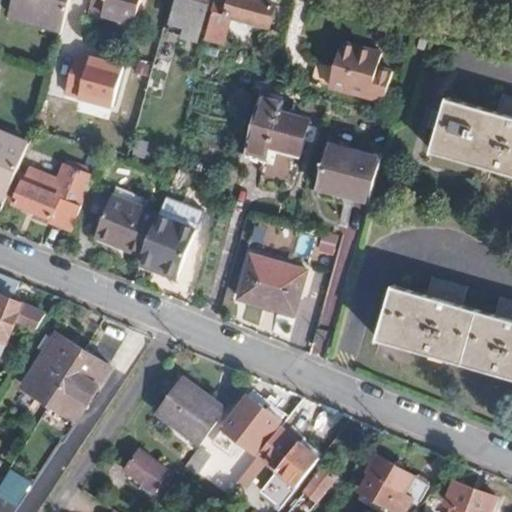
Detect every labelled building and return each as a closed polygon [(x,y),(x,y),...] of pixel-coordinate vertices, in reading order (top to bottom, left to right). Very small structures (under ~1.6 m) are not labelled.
[(15,0),(12,13),(65,26),(71,0),(15,0)] [(142,0),(92,0),(89,10),(94,11),(95,8),(101,10),(100,13),(137,22),(142,0)] [(211,0),(177,0),(172,22),(169,31),(199,40),(208,11),(211,0)] [(277,0),(217,0),(215,10),(207,37),(224,42),(232,14),(271,24),(277,0)] [(342,44),(331,86),(388,101),(395,74),(380,70),(384,55),(342,44)] [(77,54),(66,93),(72,94),(73,91),(78,92),(77,96),(114,104),(125,66),(77,54)] [(333,71),(318,67),(315,83),(330,86),(333,71)] [(263,97),(247,154),(269,159),(272,147),(303,154),(311,124),(284,117),(285,114),(282,113),(285,103),(263,97)] [(441,136),(436,154),(511,175),(511,101),(506,100),(501,116),(451,103),(446,117),(435,115),(430,133),(441,136)] [(0,131),(0,195),(8,199),(31,144),(0,131)] [(331,146),(320,190),(372,204),(384,158),(331,146)] [(39,153),(35,161),(46,165),(50,156),(39,153)] [(31,170),(69,184),(55,218),(53,224),(73,232),(97,172),(74,164),(69,177),(33,164),(31,170)] [(31,170),(18,203),(55,218),(69,184),(31,170)] [(115,192),(97,237),(116,244),(117,241),(128,246),(127,249),(142,255),(157,219),(141,213),(145,203),(115,192)] [(169,197),(144,260),(179,274),(205,211),(169,197)] [(254,260),(241,301),(297,319),(310,276),(254,260)] [(384,342),(511,379),(511,300),(507,299),(501,318),(466,308),(471,289),(437,279),(432,298),(399,288),(384,342)] [(0,293),(0,336),(10,340),(25,303),(0,293)] [(59,333),(27,388),(53,404),(87,349),(59,333)] [(87,349),(53,404),(81,420),(113,366),(87,349)] [(189,380),(163,415),(203,445),(229,410),(189,380)] [(252,397),(229,429),(260,453),(284,421),(252,397)] [(51,406),(43,418),(60,429),(68,418),(51,406)] [(262,456),(302,486),(323,458),(284,427),(262,456)] [(188,466),(209,482),(216,472),(206,464),(212,455),(202,447),(188,466)] [(142,448),(126,469),(157,491),(172,471),(142,448)] [(381,455),(370,472),(422,503),(433,485),(381,455)] [(231,463),(213,488),(219,491),(221,488),(231,495),(247,475),(231,463)] [(264,466),(254,487),(264,491),(274,470),(264,466)] [(326,467),(308,491),(321,500),(340,477),(326,467)] [(0,511),(14,511),(31,478),(10,468),(0,488),(0,511)] [(493,511),(499,496),(459,482),(451,504),(463,509),(461,511),(493,511)] [(310,511),(316,504),(304,494),(290,511),(310,511)]
